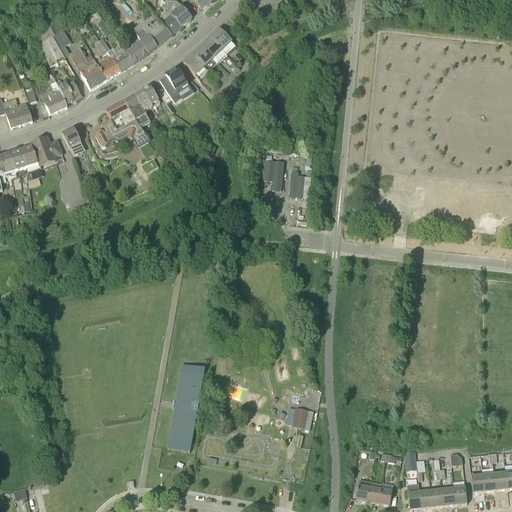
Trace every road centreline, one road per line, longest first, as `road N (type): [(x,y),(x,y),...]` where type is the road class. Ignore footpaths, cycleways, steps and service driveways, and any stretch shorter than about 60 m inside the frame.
road 1 (tertiary): [(0,148),(93,108),(239,0)]
road 2 (residential): [(511,264),(335,245)]
road 3 (residential): [(106,511),(138,498),(229,511)]
